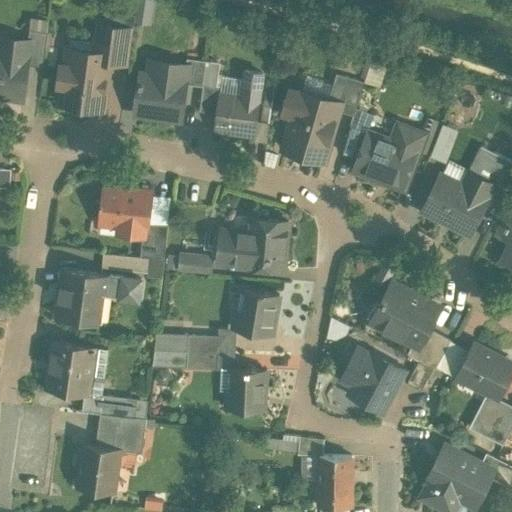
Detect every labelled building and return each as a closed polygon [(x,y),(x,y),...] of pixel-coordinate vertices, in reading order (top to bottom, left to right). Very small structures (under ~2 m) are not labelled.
[(96,51),(87,50),(86,59),(69,56),(67,65),(61,64),(59,84),(65,85),(62,102),(103,108),(110,60),(115,25),(100,23),(96,51)] [(134,27),(115,25),(110,60),(129,63),(134,27)] [(48,31),(30,29),(28,41),(30,41),(27,64),(44,66),(48,31)] [(4,56),(0,55),(0,93),(22,97),(27,64),(30,41),(28,41),(6,38),(4,56)] [(207,60),(188,57),(187,65),(188,65),(186,83),(203,86),(204,83),(207,60)] [(187,65),(159,61),(157,76),(142,73),(141,80),(140,80),(140,85),(137,112),(181,118),(186,83),(188,65),(187,65)] [(365,80),(337,72),(329,99),(339,102),(337,109),(339,110),(355,115),(365,80)] [(223,85),(204,83),(203,86),(200,110),(218,113),(221,91),(222,91),(223,85)] [(222,91),(221,91),(218,113),(216,130),(256,135),(261,97),(222,91)] [(329,99),(302,91),(301,94),(295,92),(290,95),(286,107),(289,112),(295,114),(285,148),(324,160),(339,110),(337,109),(339,102),(329,99)] [(367,130),(352,124),(344,152),(357,157),(367,130)] [(397,141),(367,130),(357,157),(353,168),(386,180),(387,178),(406,185),(426,133),(403,124),(397,141)] [(10,169),(0,167),(0,186),(9,187),(10,169)] [(495,183),(486,202),(500,210),(511,186),(511,180),(493,170),(488,179),(495,183)] [(471,188),(441,173),(423,209),(470,233),(486,202),(495,183),(488,179),(478,174),(471,188)] [(152,193),(122,190),(121,192),(105,190),(101,222),(123,224),(122,232),(143,235),(147,235),(149,223),(152,193)] [(511,215),(501,235),(511,239),(511,245),(505,259),(511,262),(511,215)] [(263,232),(222,228),(219,261),(284,267),(289,221),(265,218),(263,232)] [(169,225),(149,223),(147,235),(143,235),(141,256),(150,257),(165,258),(169,225)] [(141,256),(104,252),(102,267),(148,272),(150,257),(141,256)] [(213,257),(181,254),(180,269),(212,272),(213,257)] [(110,273),(64,267),(57,316),(99,321),(99,320),(97,320),(101,290),(108,291),(110,274),(110,273)] [(124,275),(110,274),(108,291),(114,292),(122,292),(121,295),(139,297),(141,278),(124,275)] [(440,308),(392,282),(375,316),(391,324),(389,329),(414,342),(420,346),(430,327),(440,308)] [(280,294),(241,287),(234,327),(274,334),(280,294)] [(430,327),(420,346),(414,342),(408,354),(419,360),(420,360),(434,368),(436,369),(452,339),(430,327)] [(219,335),(189,334),(188,350),(188,351),(219,351),(219,335)] [(97,346),(54,340),(47,387),(88,393),(90,393),(90,392),(93,373),(87,373),(91,347),(96,347),(97,346)] [(511,371),(511,361),(475,343),(458,377),(459,377),(461,374),(475,382),(473,385),(499,398),(511,371)] [(371,352),(358,345),(341,377),(355,385),(350,394),(383,412),(397,386),(407,368),(373,350),(371,352)] [(188,350),(155,349),(153,365),(188,367),(188,351),(188,350)] [(219,351),(188,351),(188,367),(217,368),(218,367),(219,351)] [(419,360),(408,382),(422,390),(434,368),(419,360)] [(267,369),(229,367),(228,390),(227,407),(265,408),(267,369)] [(139,398),(103,393),(90,392),(90,393),(88,393),(87,410),(101,412),(108,413),(137,416),(139,398)] [(511,428),(511,410),(489,398),(474,427),(471,426),(470,427),(504,444),(511,428)] [(137,416),(108,413),(106,430),(145,435),(147,418),(137,416)] [(325,438),(301,435),(300,441),(301,441),(300,452),(299,452),(299,454),(321,455),(324,455),(325,438)] [(300,441),(268,438),(267,448),(299,452),(300,441)] [(122,448),(85,442),(82,467),(80,467),(78,486),(114,491),(117,470),(119,470),(122,448)] [(482,463),(446,444),(441,454),(442,455),(438,462),(437,462),(427,480),(431,482),(424,496),(443,506),(450,492),(477,505),(492,477),(495,470),(482,463)] [(511,464),(488,452),(482,463),(495,470),(492,477),(511,486),(511,464)] [(324,455),(321,455),(321,480),(353,481),(353,455),(324,455)] [(353,481),(321,480),(320,505),(352,505),(353,481)]
